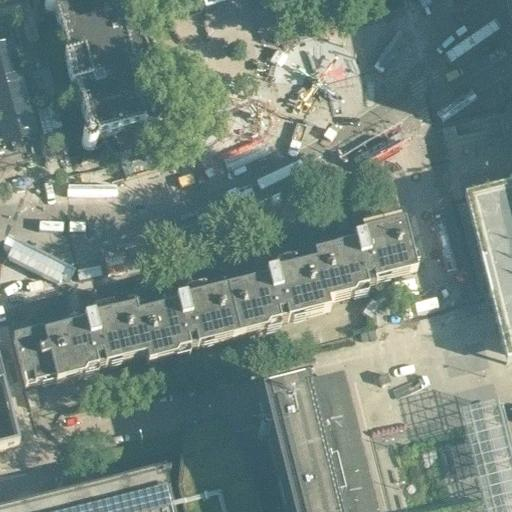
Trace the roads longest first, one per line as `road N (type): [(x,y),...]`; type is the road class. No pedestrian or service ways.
road 1 (tertiary): [(511,38),(203,203),(0,266)]
road 2 (unclassified): [(262,390),(57,442),(29,462)]
